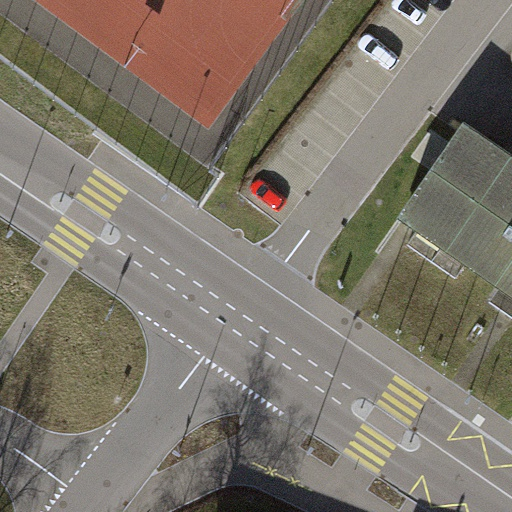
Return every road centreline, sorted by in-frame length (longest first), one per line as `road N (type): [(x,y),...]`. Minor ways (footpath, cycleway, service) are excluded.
road 1 (residential): [(489,0),(236,319)]
road 2 (tertiary): [(236,319),(511,503)]
road 3 (tertiary): [(0,163),(236,319)]
road 4 (residential): [(236,319),(94,497)]
